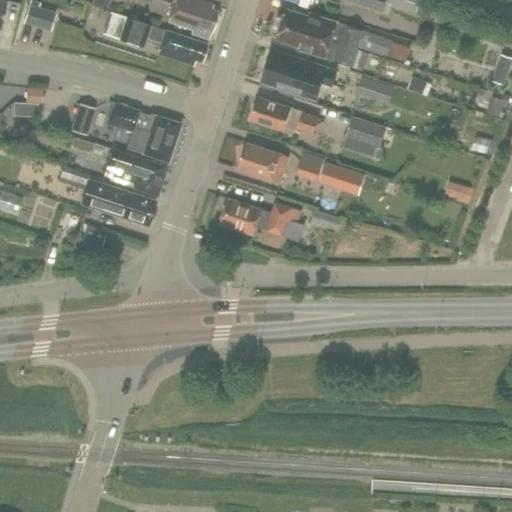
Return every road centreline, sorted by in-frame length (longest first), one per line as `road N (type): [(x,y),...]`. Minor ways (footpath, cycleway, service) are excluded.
road 1 (unclassified): [(158,277),(511,276)]
road 2 (residential): [(209,115),(0,59)]
road 3 (primary): [(138,339),(311,326),(352,314)]
road 4 (primary): [(352,314),(310,303),(147,313)]
road 5 (unclassified): [(82,511),(138,339)]
road 6 (residential): [(158,277),(209,115)]
road 7 (residential): [(0,299),(158,277)]
road 8 (primary): [(352,314),(511,310)]
road 9 (primary): [(147,313),(0,327)]
road 10 (primary): [(0,352),(138,339)]
road 11 (residential): [(209,115),(247,0)]
